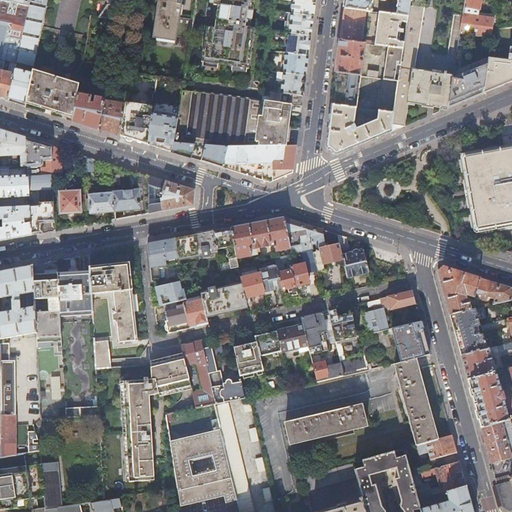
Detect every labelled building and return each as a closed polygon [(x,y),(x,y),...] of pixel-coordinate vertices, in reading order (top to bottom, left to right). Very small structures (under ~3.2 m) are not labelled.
[(0,0),(0,59),(5,61),(16,63),(20,46),(30,1),(46,5),(47,0),(0,0)] [(156,0),(151,37),(174,41),(176,28),(177,28),(181,0),(156,0)] [(214,0),(210,28),(206,27),(201,61),(217,64),(217,63),(231,65),(231,66),(248,69),(254,27),(250,27),(254,0),(214,0)] [(315,0),(292,0),(291,14),(313,17),(315,4),(315,0)] [(345,0),(345,9),(365,11),(371,12),(372,1),(369,0),(380,0),(381,0),(384,1),(386,0),(396,0),(398,5),(396,15),(407,17),(409,6),(409,0),(345,0)] [(493,16),(478,13),(480,0),(464,0),(459,34),(465,35),(490,39),(491,31),(493,16)] [(511,0),(495,0),(493,16),(491,31),(511,28),(511,0)] [(37,49),(46,5),(30,1),(20,46),(37,49)] [(109,4),(99,17),(114,20),(117,5),(109,4)] [(431,109),(431,106),(438,107),(438,110),(447,111),(447,109),(452,79),(452,77),(445,76),(445,74),(444,74),(444,76),(439,75),(439,73),(433,72),(432,74),(414,71),(423,8),(409,6),(407,17),(406,23),(403,43),(402,49),(398,81),(393,114),(391,125),(403,126),(407,105),(415,107),(416,104),(423,105),(422,108),(431,109)] [(342,25),(340,41),(361,43),(365,11),(345,9),(342,25)] [(383,46),(387,47),(402,49),(403,43),(399,42),(400,33),(403,33),(404,30),(401,30),(402,23),(406,23),(407,17),(396,15),(379,13),(375,45),(383,46)] [(313,17),(291,14),(288,33),(310,36),(311,26),(313,17)] [(310,36),(288,33),(285,53),(308,56),(309,46),(310,36)] [(465,35),(459,34),(456,52),(460,52),(460,50),(463,50),(465,35)] [(336,73),(361,77),(365,44),(361,43),(340,41),(338,54),(336,73)] [(382,55),(383,46),(375,45),(370,45),(369,53),(371,55),(380,56),(382,55)] [(33,67),(37,49),(20,46),(16,63),(33,67)] [(382,79),(398,81),(402,49),(387,47),(382,79)] [(487,58),(486,65),(482,94),(502,86),(511,81),(511,48),(510,48),(508,61),(487,58)] [(308,56),(285,53),(283,73),(305,76),(306,66),(308,56)] [(33,67),(16,63),(14,70),(32,74),(33,70),(33,67)] [(471,71),(452,79),(447,109),(469,100),(482,94),(486,65),(477,69),(475,65),(469,68),(471,71)] [(0,99),(7,102),(13,76),(0,72),(0,71),(0,70),(0,99)] [(14,70),(13,76),(7,102),(15,104),(25,107),(26,102),(32,74),(14,70)] [(33,70),(32,74),(26,102),(73,117),(77,94),(78,93),(79,84),(33,70)] [(283,73),(276,72),(274,92),(280,93),(283,73)] [(130,73),(125,104),(120,136),(125,138),(134,141),(136,141),(147,145),(152,114),(157,77),(130,73)] [(290,95),(302,96),(304,86),(305,76),(283,73),(280,93),(290,95)] [(332,105),(356,109),(357,103),(361,77),(336,73),(333,91),(332,105)] [(378,112),(393,114),(398,81),(382,79),(378,112)] [(261,101),(182,90),(178,118),(174,143),(195,145),(205,145),(227,147),(285,146),(289,120),(291,105),(288,105),(269,102),(261,101)] [(274,92),(270,92),(269,102),(288,105),(290,95),(280,93),(274,92)] [(77,94),(73,117),(73,122),(79,124),(99,130),(104,101),(104,100),(95,98),(94,104),(90,104),(92,97),(77,94)] [(290,95),(288,105),(291,105),(301,107),(302,102),(302,96),(290,95)] [(104,101),(99,130),(110,133),(120,136),(125,104),(104,101)] [(393,114),(378,112),(377,120),(356,129),(354,125),(356,109),(332,105),(329,127),(326,147),(336,155),(376,138),(390,133),(391,125),(393,114)] [(178,118),(152,114),(147,145),(160,149),(172,152),(174,143),(178,118)] [(0,155),(13,155),(13,158),(17,158),(17,155),(21,155),(22,167),(28,166),(26,138),(12,133),(0,129),(0,155)] [(511,132),(504,134),(507,150),(504,153),(499,154),(498,147),(484,149),(485,156),(480,157),(479,150),(465,152),(466,160),(459,161),(461,174),(469,173),(470,180),(463,181),(464,192),(472,191),(473,197),(466,199),(468,209),(475,208),(476,215),(469,216),(472,230),(479,228),(480,235),(493,233),(492,226),(499,225),(500,232),(511,229),(511,132)] [(41,143),(26,138),(28,166),(28,168),(31,168),(37,167),(37,160),(46,160),(47,167),(52,167),(51,146),(41,143)] [(174,143),(172,152),(182,156),(191,158),(195,145),(174,143)] [(227,147),(205,145),(201,161),(208,164),(222,168),(223,165),(227,147)] [(60,149),(51,146),(52,167),(53,172),(62,171),(60,149)] [(227,147),(223,165),(257,164),(257,170),(264,170),(267,178),(269,183),(292,173),(293,169),(294,157),(296,146),(285,146),(227,147)] [(93,159),(83,156),(84,177),(94,176),(93,159)] [(40,202),(40,190),(54,189),(53,174),(28,175),(29,196),(30,206),(32,235),(39,233),(38,223),(56,221),(55,201),(40,202)] [(254,178),(269,183),(267,178),(255,174),(254,178)] [(28,175),(0,177),(0,197),(29,196),(28,175)] [(174,184),(148,176),(148,184),(162,189),(161,193),(163,194),(162,198),(160,198),(161,203),(149,205),(149,209),(149,213),(172,208),(193,204),(193,190),(174,184)] [(140,188),(113,191),(113,192),(115,212),(142,209),(140,188)] [(81,190),(59,191),(61,214),(82,213),(81,190)] [(90,214),(115,212),(113,192),(88,195),(90,214)] [(0,240),(17,237),(32,235),(30,206),(0,207),(0,240)] [(253,224),(230,228),(237,258),(252,255),(251,247),(253,246),(254,249),(271,245),(270,243),(273,242),(275,251),(289,248),(282,218),(253,224)] [(283,218),(282,218),(289,248),(291,255),(303,252),(299,237),(306,235),(307,238),(310,238),(311,245),(315,244),(316,248),(319,248),(326,246),(324,241),(334,243),(337,235),(307,225),(294,221),(283,218)] [(217,249),(231,247),(232,252),(227,253),(229,261),(231,269),(238,267),(237,258),(230,228),(220,230),(214,231),(217,249)] [(175,239),(179,260),(201,255),(202,259),(210,257),(209,254),(218,252),(217,249),(214,231),(188,236),(175,239)] [(346,238),(337,235),(339,243),(341,251),(349,249),(346,238)] [(161,241),(148,244),(152,281),(161,279),(161,277),(160,269),(165,268),(167,268),(167,265),(179,263),(179,260),(175,239),(161,241)] [(339,243),(326,246),(319,248),(319,251),(313,252),(317,270),(324,268),(323,264),(343,260),(342,255),(341,251),(339,243)] [(342,255),(343,260),(347,278),(368,273),(363,251),(359,252),(357,251),(356,251),(355,252),(354,253),(342,255)] [(229,261),(220,263),(222,271),(231,269),(229,261)] [(90,272),(90,275),(91,294),(112,292),(114,309),(112,309),(114,324),(116,324),(118,343),(138,341),(132,290),(133,289),(130,262),(90,267),(90,272)] [(304,264),(291,267),(291,270),(295,287),(309,284),(304,264)] [(14,269),(0,271),(0,297),(11,297),(12,309),(0,310),(0,337),(11,336),(18,335),(36,331),(33,276),(32,265),(14,269)] [(277,269),(277,266),(273,265),(268,266),(266,269),(267,271),(260,273),(264,292),(281,288),(278,273),(277,269)] [(445,298),(450,316),(472,310),(470,304),(468,305),(467,297),(468,296),(487,302),(488,298),(493,300),(494,305),(511,301),(511,289),(495,284),(444,268),(442,270),(438,274),(445,298)] [(256,274),(240,278),(242,283),(245,299),(265,294),(264,292),(260,273),(259,269),(256,270),(256,274)] [(278,273),(281,288),(282,288),(284,287),(285,289),(288,289),(289,297),(297,295),(295,287),(291,270),(278,273)] [(53,274),(33,276),(36,331),(37,351),(62,350),(60,316),(58,277),(58,274),(53,274)] [(58,277),(60,316),(93,314),(91,294),(90,275),(58,277)] [(178,281),(157,287),(161,305),(164,304),(176,301),(187,298),(185,290),(181,291),(178,281)] [(206,317),(247,307),(245,299),(242,283),(216,290),(215,286),(208,288),(208,291),(200,293),(201,299),(206,317)] [(406,306),(415,304),(411,292),(379,299),(380,300),(367,303),(368,307),(381,305),(387,308),(390,307),(391,312),(406,308),(406,306)] [(207,322),(206,317),(201,299),(188,302),(184,303),(185,308),(189,326),(207,322)] [(168,333),(190,328),(189,326),(185,308),(178,310),(176,301),(164,304),(167,321),(166,322),(167,323),(165,326),(166,330),(168,331),(168,333)] [(364,313),(369,335),(388,330),(383,309),(364,313)] [(472,310),(450,316),(455,332),(480,326),(476,310),(472,310)] [(322,313),(301,318),(303,325),(308,346),(310,355),(331,350),(329,345),(324,324),(322,313)] [(340,364),(343,377),(367,371),(359,336),(356,337),(352,314),(329,319),(330,322),(335,344),(340,364)] [(324,324),(329,345),(335,344),(330,322),(324,324)] [(359,336),(367,371),(386,367),(393,365),(414,360),(429,356),(427,350),(420,323),(388,330),(369,335),(364,336),(363,335),(359,336)] [(308,346),(303,325),(277,332),(281,353),(287,351),(300,348),(308,346)] [(480,326),(455,332),(461,356),(488,350),(485,339),(483,338),(480,326)] [(255,343),(233,348),(239,377),(265,371),(261,357),(281,353),(276,332),(254,338),(255,343)] [(0,437),(0,448),(0,456),(39,450),(36,437),(15,439),(15,425),(15,359),(9,359),(8,341),(0,341),(0,437)] [(109,342),(94,342),(96,368),(111,367),(109,342)] [(181,346),(183,355),(186,366),(193,364),(192,361),(196,361),(197,365),(196,365),(202,390),(192,393),(195,409),(214,405),(215,405),(202,349),(200,342),(181,346)] [(220,342),(213,343),(217,358),(223,357),(220,342)] [(504,346),(488,350),(461,356),(465,368),(468,380),(496,373),(492,359),(485,361),(485,359),(488,358),(487,356),(505,352),(504,346)] [(202,349),(215,405),(226,403),(243,399),(240,382),(231,384),(231,383),(231,382),(230,381),(228,380),(227,381),(226,381),(225,383),(225,384),(223,385),(219,371),(216,372),(210,347),(202,349)] [(303,359),(300,348),(287,351),(290,363),(303,359)] [(151,362),(150,365),(149,380),(146,380),(146,378),(141,379),(141,381),(121,382),(126,481),(155,479),(153,453),(157,453),(156,438),(157,437),(156,431),(152,431),(151,395),(160,393),(161,397),(191,391),(190,387),(186,366),(183,355),(151,362)] [(414,360),(393,365),(394,369),(396,374),(416,446),(426,443),(437,440),(417,369),(415,364),(414,360)] [(312,365),(316,383),(329,380),(329,377),(333,376),(334,379),(343,377),(340,364),(332,366),(332,365),(326,366),(325,362),(312,365)] [(496,373),(468,380),(473,398),(474,405),(481,428),(509,421),(496,373)] [(52,377),(52,399),(62,399),(61,377),(52,377)] [(247,399),(241,401),(243,412),(250,411),(247,399)] [(215,405),(214,405),(220,432),(231,478),(234,494),(235,494),(236,501),(239,511),(253,511),(226,403),(215,405)] [(65,407),(65,417),(99,415),(98,406),(65,407)] [(361,407),(285,424),(289,443),(365,425),(361,407)] [(511,419),(509,421),(481,428),(485,442),(486,447),(491,464),(511,457),(511,446),(508,448),(505,436),(511,433),(511,419)] [(15,439),(36,437),(34,425),(15,425),(15,439)] [(254,429),(248,430),(251,442),(257,441),(254,429)] [(175,473),(177,488),(180,506),(224,496),(226,503),(236,501),(235,494),(234,494),(231,478),(220,432),(170,443),(175,473)] [(451,436),(437,440),(426,443),(428,453),(430,460),(456,453),(451,436)] [(426,443),(416,446),(419,455),(428,453),(426,443)] [(39,450),(0,456),(0,503),(25,500),(32,499),(33,511),(45,511),(45,509),(41,473),(40,462),(39,450)] [(416,500),(410,476),(404,456),(395,458),(393,452),(361,462),(362,468),(354,470),(356,478),(362,498),(365,511),(419,511),(419,510),(418,506),(416,500)] [(261,458),(255,459),(258,471),(264,469),(261,458)] [(56,461),(40,462),(41,473),(45,509),(61,506),(56,461)] [(458,463),(410,476),(416,500),(432,496),(429,488),(421,485),(420,480),(432,476),(433,475),(436,474),(441,493),(446,492),(465,487),(462,476),(458,463)] [(354,470),(352,464),(302,478),(306,492),(356,478),(354,470)] [(509,475),(495,479),(497,485),(511,481),(510,478),(509,475)] [(511,510),(511,477),(510,478),(511,481),(497,485),(503,507),(506,509),(509,511),(511,510)] [(268,487),(262,489),(265,501),(271,500),(268,487)] [(419,510),(419,511),(472,511),(470,502),(466,488),(465,487),(446,492),(449,502),(419,510)] [(432,496),(416,500),(418,506),(438,500),(437,494),(432,496)] [(113,511),(113,507),(121,505),(119,497),(104,499),(93,501),(90,501),(92,509),(96,510),(96,511),(113,511)] [(365,511),(362,498),(358,499),(359,501),(353,503),(323,511),(322,509),(312,511),(365,511)] [(0,511),(26,508),(25,500),(0,503),(0,511)] [(61,506),(45,509),(45,511),(81,511),(80,503),(61,506)]
